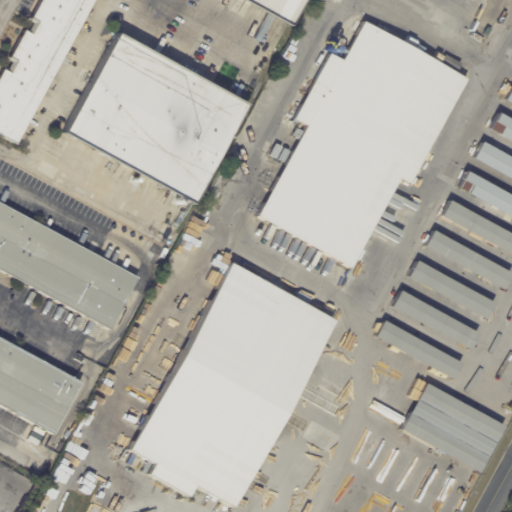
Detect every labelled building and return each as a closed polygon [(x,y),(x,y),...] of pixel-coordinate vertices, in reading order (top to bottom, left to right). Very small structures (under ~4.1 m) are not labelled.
[(0,134),(15,143),(93,0),(43,0),(0,79),(0,134)] [(242,0),(285,23),(297,0),(242,0)] [(423,0),(460,20),(451,36),(384,0),(423,0)] [(257,215),(364,23),(457,75),(350,268),(257,215)] [(193,199),(243,107),(117,34),(64,131),(193,199)] [(511,85),(511,107),(502,102),(511,85)] [(496,114),(511,123),(511,145),(487,131),(496,114)] [(59,124),(55,129),(51,127),(54,121),(59,124)] [(481,143),(511,160),(511,181),(472,159),(481,143)] [(282,150),(288,153),(282,165),(276,162),(282,150)] [(466,172),(511,198),(511,219),(457,189),(466,172)] [(448,202),(511,237),(511,258),(439,218),(448,202)] [(0,269),(109,330),(137,279),(0,203),(0,269)] [(432,232),(509,275),(501,292),(423,248),(432,232)] [(415,262),(492,305),(483,322),(406,278),(415,262)] [(122,463),(211,511),(227,511),(335,322),(232,263),(122,463)] [(398,291),(476,335),(467,351),(389,307),(398,291)] [(382,322),(460,366),(451,382),(373,338),(382,322)] [(85,385),(0,338),(0,405),(55,436),(85,385)] [(426,385),(403,428),(477,471),(502,428),(426,385)]
